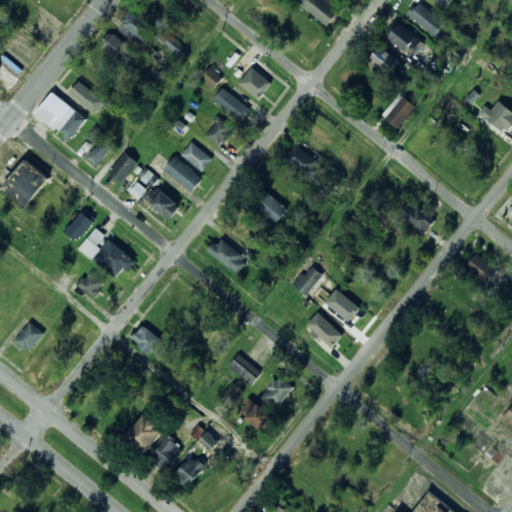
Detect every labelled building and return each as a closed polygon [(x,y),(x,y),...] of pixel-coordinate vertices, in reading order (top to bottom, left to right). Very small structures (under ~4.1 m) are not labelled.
[(82,1),(80,0),(69,0),(60,12),(69,18),(82,1)] [(301,0),(299,3),(329,27),(343,11),(329,0),(301,0)] [(436,0),(448,8),(453,0),(436,0)] [(409,14),(436,36),(446,23),(419,1),(409,14)] [(140,46),(148,35),(183,60),(190,51),(131,9),(117,29),(140,46)] [(282,27),(313,52),(327,34),(297,9),(282,27)] [(419,39),(400,23),(388,39),(407,54),(419,39)] [(138,53),(113,32),(101,46),(126,67),(138,53)] [(398,63),(383,47),(371,60),(386,75),(398,63)] [(232,74),(268,102),(279,87),(243,59),(232,74)] [(222,78),(211,69),(204,78),(215,88),(222,78)] [(67,95),(96,117),(106,103),(77,80),(67,95)] [(214,102),(242,120),(251,107),(222,88),(214,102)] [(73,108),(53,94),(38,115),(58,129),(73,108)] [(398,128),(417,107),(401,94),(383,115),(398,128)] [(485,105),(479,113),(505,133),(511,123),(511,110),(499,100),(491,109),(485,105)] [(61,132),(71,141),(87,121),(77,112),(61,132)] [(425,148),(441,124),(427,116),(412,139),(425,148)] [(236,130),(221,117),(206,134),(220,147),(236,130)] [(116,143),(95,127),(87,138),(98,146),(89,157),(99,165),(116,143)] [(203,172),(214,160),(193,141),(182,153),(203,172)] [(284,160),(310,179),(322,163),(296,144),(284,160)] [(464,179),(475,165),(451,147),(440,161),(464,179)] [(123,183),(139,161),(126,152),(110,173),(123,183)] [(165,169),(193,192),(204,179),(176,156),(165,169)] [(28,207),(52,177),(27,158),(3,188),(28,207)] [(339,172),(326,162),(317,174),(329,184),(339,172)] [(154,185),(159,177),(147,169),(133,189),(143,196),(143,197),(174,218),(183,204),(154,185)] [(54,219),(71,197),(57,186),(39,207),(54,219)] [(253,215),(264,210),(269,223),(285,215),(273,189),(247,201),(253,215)] [(400,215),(425,235),(436,220),(412,201),(400,215)] [(65,231),(77,242),(96,221),(84,210),(65,231)] [(383,238),(409,259),(420,244),(395,224),(383,238)] [(91,259),(109,237),(97,227),(79,249),(91,259)] [(239,273),(250,259),(221,236),(210,251),(239,273)] [(95,260),(118,281),(137,261),(113,240),(95,260)] [(500,269),(477,253),(466,269),(488,285),(500,269)] [(294,284),(307,295),(324,275),(311,264),(294,284)] [(95,298),(107,283),(90,270),(78,285),(95,298)] [(27,311),(35,318),(55,296),(47,289),(27,311)] [(324,313),(342,329),(360,310),(337,289),(324,302),(329,307),(324,313)] [(332,347),(343,335),(318,312),(307,324),(332,347)] [(31,352),(45,332),(29,321),(16,341),(31,352)] [(148,354),(162,341),(146,324),(132,338),(148,354)] [(229,367),(253,386),(263,372),(239,354),(229,367)] [(297,384),(279,373),(264,398),(283,409),(297,384)] [(245,391),(234,383),(225,395),(236,403),(245,391)] [(248,416),(265,430),(276,416),(259,402),(248,416)] [(511,408),(503,419),(511,426),(511,408)] [(165,430),(145,413),(127,434),(146,451),(165,430)] [(214,446),(223,430),(210,422),(200,438),(214,446)] [(197,439),(203,430),(197,425),(190,433),(197,439)] [(149,458),(167,471),(184,448),(167,435),(149,458)] [(205,465),(190,455),(174,478),(188,488),(205,465)]
